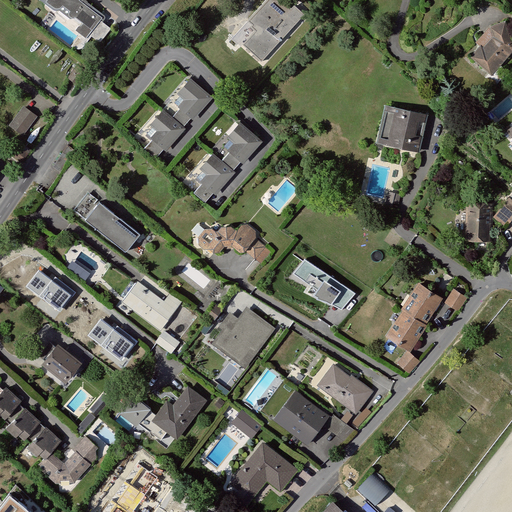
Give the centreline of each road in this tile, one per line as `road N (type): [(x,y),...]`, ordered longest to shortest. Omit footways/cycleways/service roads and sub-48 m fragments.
road 1 (residential): [(511,284),(494,276),(409,384),(290,511)]
road 2 (secondary): [(157,0),(0,220)]
